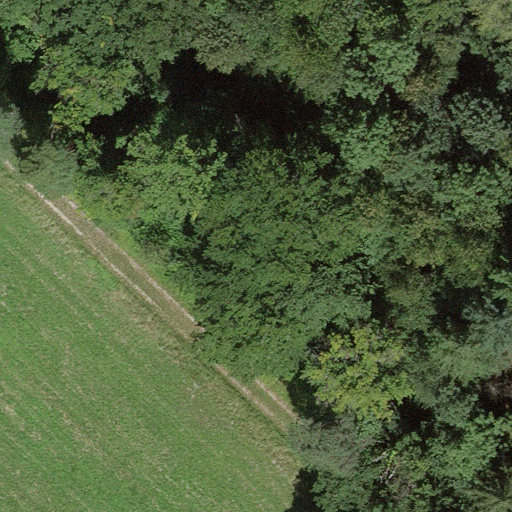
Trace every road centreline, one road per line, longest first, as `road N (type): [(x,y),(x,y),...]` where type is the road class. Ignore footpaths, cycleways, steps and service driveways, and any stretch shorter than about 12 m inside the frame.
road 1 (track): [(206,0),(394,312),(445,511)]
road 2 (track): [(0,143),(333,470),(360,511)]
